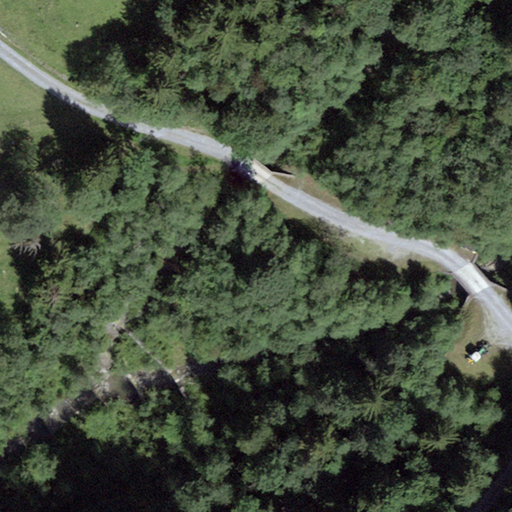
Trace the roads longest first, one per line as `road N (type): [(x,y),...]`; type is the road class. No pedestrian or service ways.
road 1 (track): [(227,152),(321,212),(462,263),(511,322)]
road 2 (track): [(0,49),(52,88),(106,113),(227,152)]
